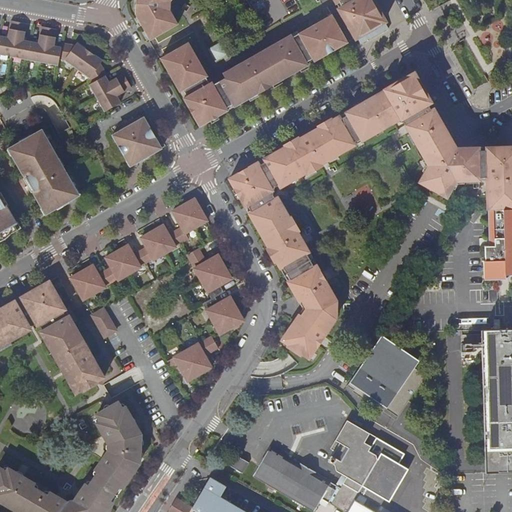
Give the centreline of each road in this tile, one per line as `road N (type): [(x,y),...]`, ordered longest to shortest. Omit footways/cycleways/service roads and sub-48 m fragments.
road 1 (residential): [(136,511),(249,347),(265,304),(262,282),(196,167)]
road 2 (residential): [(196,167),(427,36)]
road 3 (residential): [(0,279),(196,167)]
road 4 (residential): [(196,167),(112,20),(92,16)]
road 5 (residential): [(511,100),(483,115),(473,111),(427,36)]
